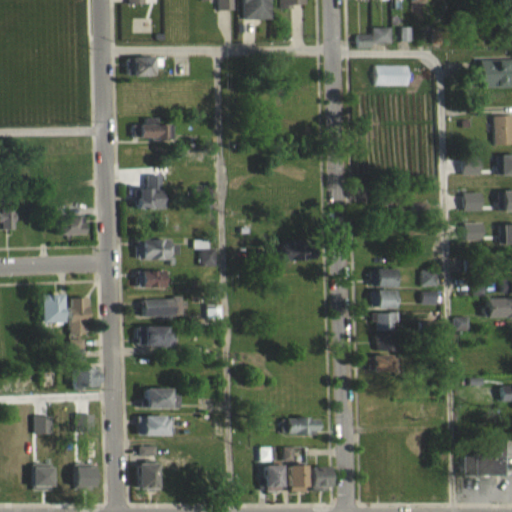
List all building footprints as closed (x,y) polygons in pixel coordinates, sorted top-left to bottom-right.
[(126,0),(126,12),(141,12),(141,0),(126,0)] [(197,0),(197,7),(214,7),(214,18),(230,17),(229,0),(197,0)] [(266,0),(266,15),(237,15),(237,0),(266,0)] [(274,0),(275,16),(288,16),(288,13),(302,12),(301,0),(274,0)] [(390,0),(391,6),(410,5),(410,10),(422,9),(421,0),(390,0)] [(406,23),(395,24),(397,38),(407,38),(406,23)] [(386,24),(368,25),(369,40),(387,40),(386,24)] [(437,29),(426,30),(427,41),(437,40),(437,29)] [(387,35),(368,35),(369,51),(388,51),(387,35)] [(367,44),(353,45),(352,37),(366,36),(367,44)] [(353,56),(368,55),(367,42),(353,43),(353,56)] [(159,55),(150,55),(150,53),(129,53),(129,55),(124,56),(124,72),(150,71),(150,64),(159,63),(159,55)] [(511,54),(511,82),(478,84),(477,56),(511,54)] [(373,63),(405,63),(405,84),(373,83),(373,63)] [(124,84),(150,83),(150,74),(159,74),(158,65),(124,65),(124,84)] [(510,112),(491,113),(492,142),(510,141),(510,112)] [(130,122),(143,121),(143,115),(155,115),(155,121),(170,121),(170,137),(149,137),(149,134),(130,134),(130,122)] [(130,146),(164,147),(164,132),(155,132),(155,126),(142,126),(142,132),(130,132),(130,146)] [(511,162),(493,163),(494,183),(511,182),(511,162)] [(459,183),(476,182),(476,164),(459,164),(459,183)] [(158,172),(158,193),(162,193),(162,205),(133,205),(133,199),(132,199),(132,186),(135,186),(135,185),(144,185),(144,172),(158,172)] [(208,185),(208,205),(190,206),(190,185),(208,185)] [(371,185),(388,185),(388,194),(395,194),(395,210),(372,210),(371,185)] [(0,194),(0,225),(11,225),(9,194),(0,194)] [(207,216),(208,196),(191,195),(190,216),(207,216)] [(511,198),(494,199),(495,219),(511,218),(511,198)] [(460,219),(478,218),(477,200),(459,200),(460,219)] [(410,201),(424,201),(425,211),(410,211),(410,201)] [(425,211),(409,211),(409,223),(425,222),(425,211)] [(0,236),(10,237),(9,213),(0,213),(0,236)] [(75,214),(55,214),(56,231),(80,230),(79,220),(75,220),(75,214)] [(55,243),(78,243),(77,225),(55,225),(55,243)] [(478,230),(460,231),(461,249),(479,248),(478,230)] [(511,232),(495,233),(495,252),(511,251),(511,232)] [(134,237),(138,237),(138,236),(172,236),(172,250),(165,250),(165,256),(138,256),(138,255),(133,255),(134,237)] [(197,246),(191,246),(191,237),(207,237),(207,245),(213,245),(213,263),(198,263),(197,246)] [(279,245),(288,245),(288,237),(300,237),(300,243),(310,243),(310,255),(300,255),(300,257),(279,257),(279,245)] [(196,256),(197,274),(213,274),(213,256),(206,256),(206,247),(191,248),(191,256),(196,256)] [(133,249),(133,267),(172,266),(172,248),(133,249)] [(312,268),(311,253),(300,253),(300,249),(287,249),(287,253),(277,253),(277,269),(312,268)] [(477,254),(462,254),(463,269),(477,269),(477,254)] [(391,265),(372,266),(372,268),(367,268),(367,282),(372,282),(372,284),(391,284),(391,265)] [(134,269),(138,269),(138,267),(164,267),(164,283),(160,283),(160,285),(134,285),(134,269)] [(433,267),(418,267),(418,283),(433,283),(433,267)] [(390,277),(366,277),(366,295),(390,295),(390,277)] [(417,293),(433,293),(432,277),(417,277),(417,293)] [(164,278),(138,278),(137,295),(163,296),(164,278)] [(482,280),(470,280),(470,293),(482,292),(482,280)] [(511,284),(496,285),(497,302),(511,301),(511,284)] [(367,289),(371,289),(372,286),(391,286),(391,305),(371,305),(371,304),(367,304),(367,289)] [(419,288),(433,289),(433,302),(418,301),(419,288)] [(59,290),(37,291),(38,319),(60,318),(59,290)] [(140,297),(169,296),(169,294),(178,293),(179,312),(168,313),(168,316),(164,316),(164,313),(141,314),(140,297)] [(84,294),(86,296),(86,319),(82,319),(82,331),(67,331),(66,304),(69,304),(69,294),(84,294)] [(481,304),(481,314),(511,313),(511,295),(501,295),(501,297),(484,297),(484,304),(481,304)] [(24,297),(7,298),(8,329),(18,328),(18,325),(28,324),(28,307),(25,307),(24,297)] [(390,316),(390,298),(366,298),(366,316),(390,316)] [(219,299),(219,316),(205,316),(204,299),(219,299)] [(417,312),(432,312),(433,299),(418,299),(417,312)] [(178,305),(139,307),(140,325),(179,323),(178,305)] [(511,305),(482,306),(482,315),(479,316),(479,326),(511,324),(511,305)] [(368,310),(391,310),(391,327),(372,328),(372,318),(368,318),(368,310)] [(218,311),(204,312),(204,326),(218,326),(218,311)] [(466,314),(452,314),(452,328),(466,327),(466,314)] [(367,320),(367,329),(371,329),(371,338),(392,338),(392,320),(367,320)] [(135,324),(140,324),(141,322),(163,322),(163,324),(172,325),(172,346),(158,346),(158,342),(135,342),(135,324)] [(451,338),(465,338),(465,324),(450,324),(451,338)] [(371,330),(394,330),(395,349),(386,349),(386,347),(373,347),(373,341),(372,341),(371,330)] [(134,335),(134,354),(172,355),(172,336),(134,335)] [(82,336),(67,336),(67,346),(82,346),(82,336)] [(371,358),(393,358),(393,341),(371,341),(371,358)] [(198,344),(185,344),(185,353),(198,353),(198,344)] [(82,347),(69,347),(69,359),(82,358),(82,347)] [(364,355),(368,355),(368,352),(387,352),(387,354),(392,354),(393,368),(369,368),(368,367),(364,367),(364,355)] [(393,379),(393,363),(363,364),(363,380),(393,379)] [(69,366),(96,365),(96,383),(70,384),(69,366)] [(479,375),(465,374),(465,382),(479,382),(479,375)] [(95,376),(68,377),(69,395),(96,394),(95,376)] [(511,382),(497,382),(497,397),(511,397),(511,382)] [(142,385),(167,385),(167,392),(176,392),(176,404),(149,405),(149,407),(137,407),(137,395),(142,395),(142,385)] [(497,409),(511,408),(511,393),(496,394),(497,409)] [(167,396),(141,396),(142,406),(136,406),(136,416),(176,416),(176,403),(167,403),(167,396)] [(160,412),(160,416),(165,416),(165,432),(134,432),(134,413),(140,413),(140,412),(160,412)] [(278,416),(284,416),(284,415),(293,415),(293,414),(306,414),(306,416),(314,416),(315,428),(312,428),(312,431),(292,432),(292,430),(279,430),(278,416)] [(90,423),(72,422),(72,439),(89,440),(90,423)] [(48,423),(30,424),(30,442),(48,442),(48,423)] [(133,424),(133,444),(164,444),(165,424),(133,424)] [(314,426),(279,426),(278,442),(314,443),(314,426)] [(501,473),(501,439),(456,439),(456,472),(501,473)] [(136,444),(153,443),(154,452),(137,453),(136,444)] [(256,444),(267,444),(267,458),(256,458),(256,444)] [(280,444),(290,444),(290,458),(280,458),(280,444)] [(153,464),(153,453),(136,454),(136,464),(153,464)] [(280,468),(289,468),(289,454),(279,455),(280,468)] [(256,469),(271,468),(271,455),(255,455),(256,469)] [(153,460),(134,460),(134,485),(144,485),(144,487),(154,487),(153,460)] [(284,462),(302,461),(302,483),(301,483),(301,488),(286,489),(286,484),(285,484),(284,462)] [(260,462),(277,462),(278,483),(277,483),(277,488),(262,488),(262,484),(260,484),(260,462)] [(305,464),(325,464),(325,483),(324,483),(324,488),(308,488),(308,484),(306,484),(305,464)] [(48,498),(49,472),(29,471),(28,498),(48,498)] [(90,495),(90,473),(71,472),(70,495),(90,495)]
